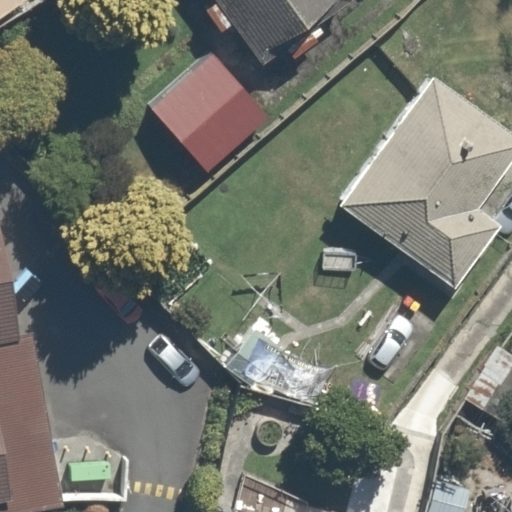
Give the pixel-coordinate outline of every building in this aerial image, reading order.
[(348,0),(208,0),(201,5),(220,33),(228,28),(256,68),(284,49),(292,61),(333,33),(323,18),(349,1),(348,0)] [(201,42),(144,95),(200,158),(257,106),(201,42)] [(466,198),(510,124),(405,59),(321,196),(453,277),(492,213),(466,198)] [(0,510),(57,500),(27,327),(13,330),(6,294),(21,291),(16,266),(1,268),(0,264),(0,510)] [(320,375),(250,330),(230,363),(299,407),(320,375)] [(511,358),(484,342),(453,395),(511,430),(511,358)]
